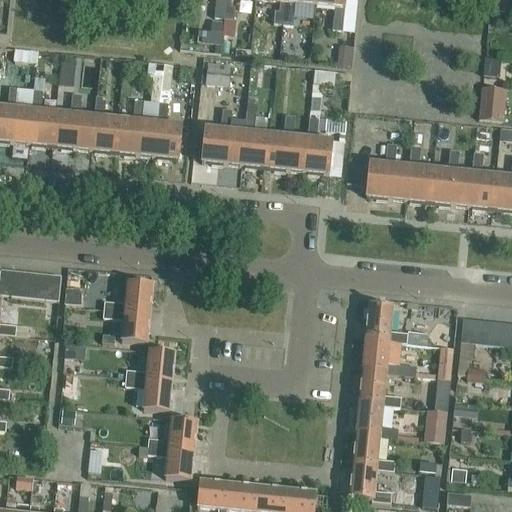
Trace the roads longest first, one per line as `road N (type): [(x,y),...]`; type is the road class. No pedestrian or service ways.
road 1 (residential): [(305,280),(310,220),(0,189)]
road 2 (residential): [(305,280),(0,250)]
road 3 (residential): [(511,300),(305,280)]
road 4 (residential): [(220,383),(293,392),(305,280)]
